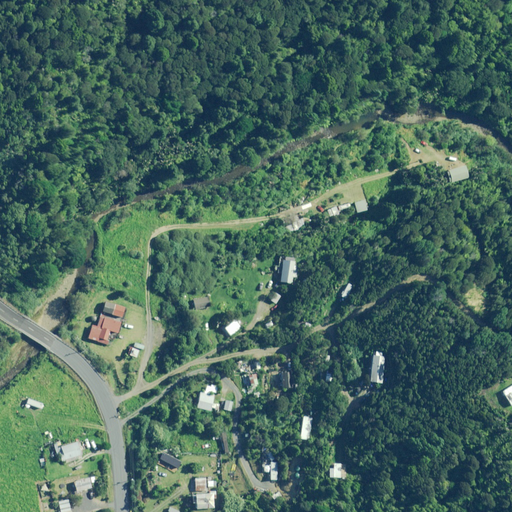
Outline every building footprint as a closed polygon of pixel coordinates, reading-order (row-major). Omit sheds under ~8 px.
[(466,178),(462,166),(445,171),(449,183),(466,178)] [(366,210),(364,201),(354,203),(356,213),(366,210)] [(338,213),(335,207),(326,210),(329,216),(338,213)] [(294,262),(282,261),(280,282),(291,283),(292,276),(296,277),(297,266),(293,266),(294,262)] [(352,286),(348,284),(340,296),(345,299),(352,286)] [(281,296),(276,292),(270,300),(275,304),(281,296)] [(210,307),(208,297),(193,300),(195,310),(210,307)] [(124,308),(114,305),(112,315),(122,317),(124,308)] [(109,341),(113,342),(115,333),(117,334),(120,323),(100,317),(97,328),(92,326),(89,339),(108,344),(109,341)] [(271,319),(264,324),(267,328),(274,324),(271,319)] [(240,328),(234,320),(224,328),(230,336),(240,328)] [(139,352),(131,348),(128,355),(137,358),(139,352)] [(381,352),(375,352),(375,356),(371,356),(368,382),(382,383),(384,357),(381,357),(381,352)] [(283,390),(291,389),(291,385),(296,385),(296,378),(291,378),(291,373),(282,373),(283,390)] [(210,411),(214,393),(216,393),(217,387),(216,387),(206,384),(204,393),(199,392),(196,408),(210,411)] [(511,385),(502,391),(505,396),(508,395),(511,401),(511,385)] [(233,402),(225,400),(223,409),(230,411),(233,402)] [(311,418),(302,416),(299,438),(308,440),(311,418)] [(81,454),(77,442),(57,448),(61,461),(81,454)] [(277,462),(270,462),(270,467),(266,467),(266,471),(270,471),(270,480),(277,480),(277,462)] [(345,464),(333,464),(333,469),(329,469),(329,477),(345,478),(345,464)] [(93,487),(90,477),(74,482),(77,492),(93,487)] [(205,478),(195,479),(195,491),(205,490),(205,478)] [(215,491),(209,491),(209,493),(191,495),(192,509),(214,508),(213,499),(216,498),(215,491)] [(282,498),(280,492),(271,496),(273,501),(282,498)] [(70,511),(68,500),(58,502),(60,510),(58,511),(57,511),(70,511)]
